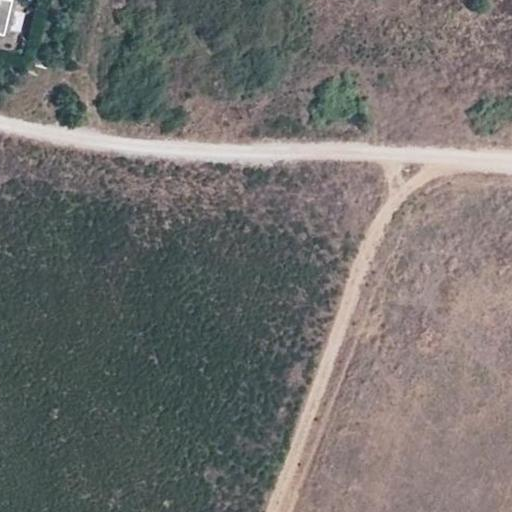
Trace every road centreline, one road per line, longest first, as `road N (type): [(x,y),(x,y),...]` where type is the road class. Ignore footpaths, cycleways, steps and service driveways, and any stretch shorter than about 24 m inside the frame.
road 1 (track): [(0,123),(108,146),(346,150),(511,165)]
road 2 (track): [(399,155),(269,511)]
